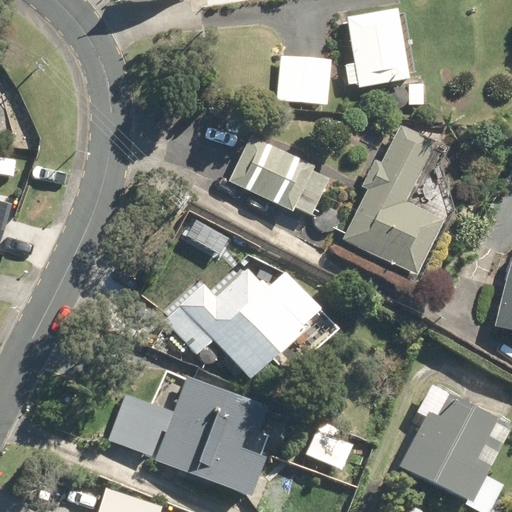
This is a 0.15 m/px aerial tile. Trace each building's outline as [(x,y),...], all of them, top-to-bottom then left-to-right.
[(396,11),(346,19),(357,90),(408,82),(396,11)] [(279,58),(276,103),(327,106),(330,62),(279,58)] [(422,106),(422,86),(407,86),(407,107),(422,106)] [(362,189),(366,191),(342,242),(348,246),(345,253),(418,288),(455,213),(439,168),(447,151),(398,128),(379,167),(373,165),(362,189)] [(313,168),(251,138),(229,185),(292,215),(295,209),(311,216),(328,181),(311,173),(313,168)] [(0,203),(0,239),(10,207),(0,203)] [(511,269),(495,330),(511,334),(511,269)] [(204,285),(163,323),(196,358),(210,344),(248,384),(305,331),(310,337),(325,323),(318,315),(320,313),(284,275),(267,292),(246,270),(215,298),(204,285)] [(247,456),(267,408),(190,376),(173,417),(125,398),(107,443),(250,502),(265,463),(247,456)] [(466,505),(464,508),(473,511),(491,511),(504,488),(485,479),(509,430),(429,390),(417,415),(424,419),(398,472),(466,505)] [(317,430),(304,455),(326,467),(339,441),(317,430)] [(159,511),(161,509),(105,489),(97,511),(159,511)]
